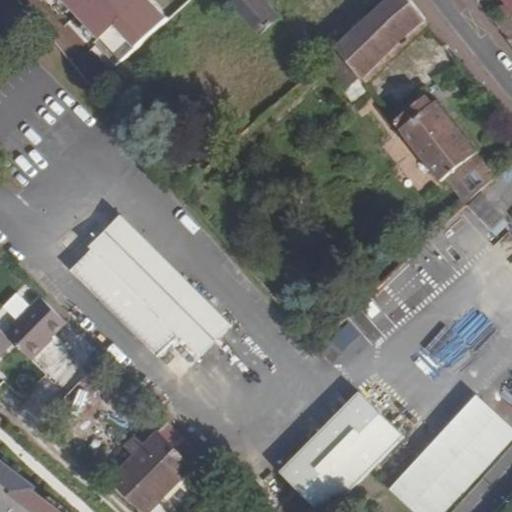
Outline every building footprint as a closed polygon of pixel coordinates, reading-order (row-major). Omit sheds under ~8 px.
[(67,0),(63,4),(74,16),(77,13),(84,20),(80,24),(119,66),(171,19),(153,0),(67,0)] [(229,0),(261,35),(281,18),(264,0),(229,0)] [(426,20),(410,0),(391,0),(338,49),(367,86),(373,80),(368,73),(426,20)] [(511,20),(511,8),(507,2),(501,7),(511,20)] [(431,25),(426,20),(368,73),(373,80),(431,25)] [(371,91),(367,86),(338,49),(322,64),(354,104),(371,91)] [(489,169),(431,94),(395,122),(441,182),(445,179),(466,206),(480,192),(500,174),(494,166),(489,169)] [(492,229),(505,218),(483,195),(470,206),(492,229)] [(124,218),(93,250),(164,320),(195,288),(124,218)] [(93,250),(72,271),(159,358),(180,336),(201,357),(233,326),(195,288),(164,320),(93,250)] [(67,323),(42,297),(6,334),(14,342),(33,360),(54,339),(53,338),(67,323)] [(0,356),(14,342),(6,334),(0,328),(0,356)] [(360,393),(281,473),(321,511),(330,511),(405,437),(360,393)] [(411,511),(451,511),(511,442),(511,429),(476,399),(393,496),(411,511)] [(149,511),(159,503),(193,468),(158,433),(145,446),(135,456),(112,480),(144,511),(149,511)] [(126,447),(135,456),(145,446),(135,437),(126,447)] [(62,511),(38,492),(40,489),(0,456),(0,511),(62,511)] [(168,511),(159,503),(149,511),(168,511)]
